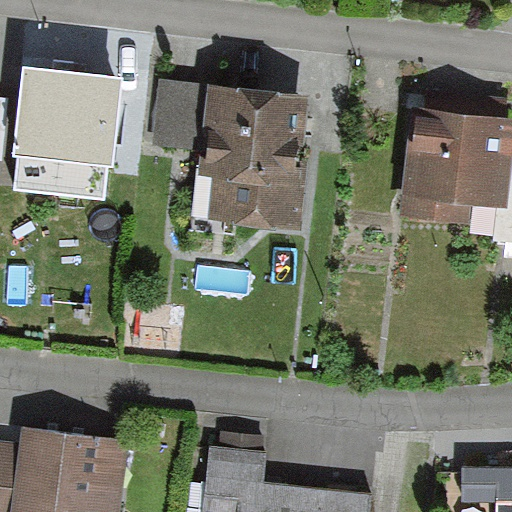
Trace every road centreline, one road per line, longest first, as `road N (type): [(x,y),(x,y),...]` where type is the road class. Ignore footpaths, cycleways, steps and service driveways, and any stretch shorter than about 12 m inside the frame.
road 1 (residential): [(511,404),(315,408),(0,373)]
road 2 (residential): [(51,0),(511,58)]
